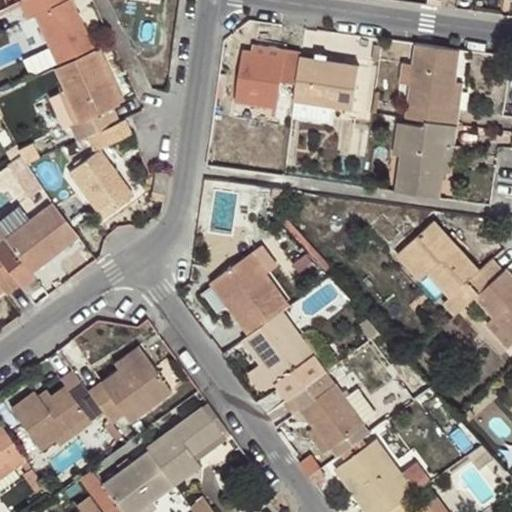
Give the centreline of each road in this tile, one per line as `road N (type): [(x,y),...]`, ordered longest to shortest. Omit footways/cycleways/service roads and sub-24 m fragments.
road 1 (residential): [(317,511),(140,256)]
road 2 (residential): [(211,0),(177,233),(140,256)]
road 3 (residential): [(511,32),(301,0)]
road 4 (residential): [(140,256),(0,359)]
